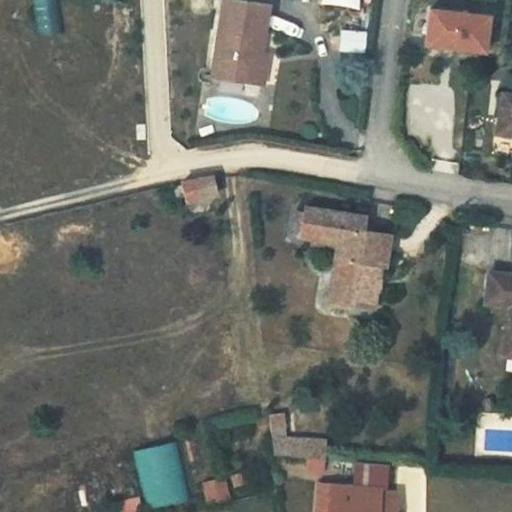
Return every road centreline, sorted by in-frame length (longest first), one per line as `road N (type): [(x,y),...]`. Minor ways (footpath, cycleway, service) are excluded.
road 1 (residential): [(378,176),(236,156),(166,168),(157,0)]
road 2 (residential): [(394,0),(378,176)]
road 3 (track): [(166,168),(0,215)]
road 4 (residential): [(378,176),(511,200)]
